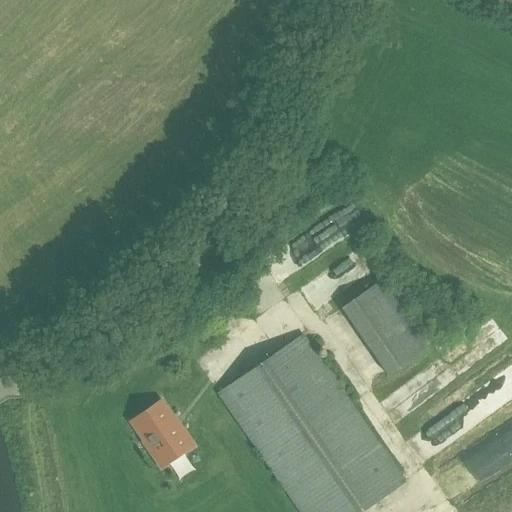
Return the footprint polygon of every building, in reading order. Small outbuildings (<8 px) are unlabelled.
[(325,256),(359,239),(347,215),(313,231),(325,256)] [(269,263),(286,287),(322,262),(306,238),(269,263)] [(388,376),(428,349),(382,279),(341,307),(388,376)] [(401,393),(415,414),(511,346),(511,342),(499,324),(454,355),(450,350),(414,375),(419,381),(401,393)] [(300,511),(361,511),(405,482),(302,334),(218,393),(300,511)] [(511,372),(427,433),(445,459),(511,411),(511,372)] [(195,445),(161,398),(128,421),(142,440),(140,441),(161,470),(195,445)]
